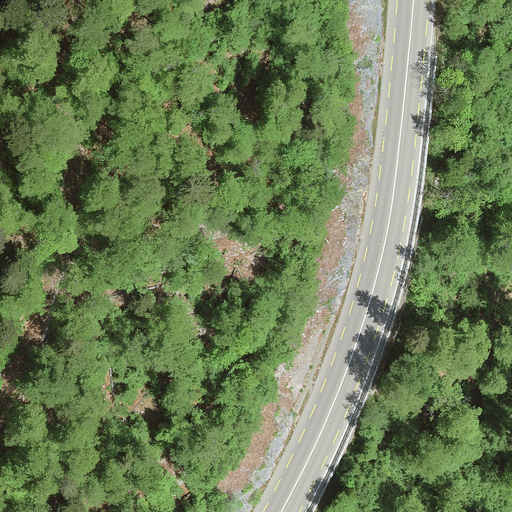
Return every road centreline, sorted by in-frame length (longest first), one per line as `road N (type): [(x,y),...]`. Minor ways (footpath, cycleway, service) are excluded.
road 1 (primary): [(280,511),(352,352),(387,235),(413,0)]
road 2 (track): [(0,412),(58,248),(71,0)]
